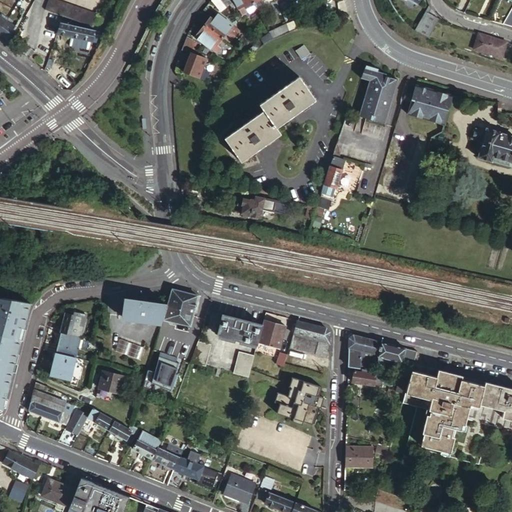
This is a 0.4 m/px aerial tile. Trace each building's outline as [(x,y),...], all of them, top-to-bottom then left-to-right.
[(92,27),(96,14),(56,0),(48,0),(45,10),(62,16),(72,20),(92,27)] [(224,7),(218,0),(211,0),(209,3),(218,13),(224,7)] [(251,2),(249,0),(232,0),(241,16),(247,12),(245,10),(253,6),(251,2)] [(279,0),(283,12),(297,6),(300,2),(298,0),(279,0)] [(502,25),(511,27),(511,12),(509,11),(502,25)] [(428,37),(439,18),(427,12),(416,31),(418,33),(428,37)] [(0,35),(5,39),(14,27),(5,20),(0,16),(0,35)] [(219,38),(228,44),(238,32),(217,16),(213,21),(210,19),(204,26),(219,38)] [(293,20),(285,23),(289,33),(297,30),(293,20)] [(60,22),(56,35),(70,38),(90,42),(92,42),(93,36),(97,37),(99,32),(60,22)] [(219,38),(204,26),(194,38),(215,55),(220,49),(214,44),(219,38)] [(506,41),(479,32),(473,48),(501,58),(506,41)] [(70,38),(68,46),(88,50),(90,42),(70,38)] [(200,45),(186,38),(183,45),(198,51),(200,45)] [(300,43),(292,49),(298,58),(306,52),(300,43)] [(224,44),(220,49),(227,55),(232,49),(224,44)] [(198,51),(183,45),(182,47),(180,51),(190,54),(183,73),(198,79),(206,60),(195,56),(197,53),(198,51)] [(376,67),(363,63),(359,76),(369,79),(358,114),(382,122),(396,78),(383,75),(384,73),(375,70),(376,67)] [(311,99),(295,76),(257,104),(261,110),(222,138),(238,162),(277,133),(273,126),(311,99)] [(452,96),(416,85),(413,94),(410,102),(407,114),(443,125),(452,96)] [(413,94),(404,91),(402,99),(410,102),(413,94)] [(485,134),(475,131),(471,141),(482,144),(477,158),(508,169),(511,158),(511,139),(486,131),(485,134)] [(331,155),(322,182),(333,186),(342,158),(331,155)] [(199,190),(187,188),(185,194),(198,197),(199,190)] [(243,203),(242,211),(260,215),(262,207),(274,210),(284,212),(287,210),(289,203),(276,200),(252,195),(251,197),(243,195),(241,203),(243,203)] [(316,198),(313,209),(325,212),(328,202),(316,198)] [(172,288),(171,288),(166,304),(162,317),(191,325),(198,294),(172,288)] [(31,297),(0,293),(0,408),(3,406),(31,297)] [(162,317),(166,304),(124,298),(122,316),(161,322),(162,317)] [(65,312),(60,333),(80,338),(85,317),(80,316),(81,313),(68,309),(67,313),(65,312)] [(257,341),(261,324),(223,314),(217,335),(256,345),(257,341)] [(285,325),(263,319),(261,324),(257,341),(279,347),(285,325)] [(327,328),(296,320),(292,333),(329,342),(329,333),(327,328)] [(80,338),(60,333),(55,354),(75,359),(80,338)] [(378,353),(380,341),(354,334),(349,337),(349,346),(361,349),(378,353)] [(327,343),(293,335),(290,347),(324,355),(327,343)] [(121,338),(116,347),(130,355),(135,346),(121,338)] [(410,360),(412,349),(380,341),(378,353),(375,365),(382,366),(385,357),(401,361),(402,358),(410,360)] [(198,342),(190,363),(204,366),(210,345),(198,342)] [(361,349),(349,346),(348,365),(359,367),(361,349)] [(378,353),(361,349),(359,367),(374,369),(375,365),(378,353)] [(234,374),(247,377),(249,371),(253,356),(240,352),(234,374)] [(75,359),(55,354),(50,374),(70,379),(75,359)] [(175,358),(160,354),(152,383),(172,389),(177,374),(174,373),(177,363),(173,362),(175,358)] [(124,374),(102,369),(96,394),(109,397),(111,389),(120,391),(124,374)] [(373,372),(354,369),(352,381),(380,386),(383,375),(373,372)] [(430,375),(407,369),(404,381),(403,385),(426,391),(418,419),(422,420),(417,441),(446,450),(450,434),(448,433),(450,426),(453,427),(456,418),(460,419),(464,403),(461,403),(463,397),(475,401),(476,397),(483,399),(482,403),(500,408),(498,413),(511,416),(511,388),(481,380),(480,384),(457,378),(458,374),(440,370),(440,373),(431,371),(430,375)] [(321,388),(292,377),(288,388),(291,389),(288,397),(277,393),(273,403),(278,405),(275,414),(288,418),(289,416),(293,418),(291,422),(301,425),(302,421),(311,424),(317,407),(320,408),(324,398),(318,396),(321,388)] [(383,396),(399,400),(403,385),(404,381),(395,378),(392,391),(385,389),(383,396)] [(51,387),(35,382),(28,410),(66,426),(75,406),(48,395),(51,387)] [(348,396),(347,406),(360,406),(360,396),(348,396)] [(114,419),(93,406),(89,413),(87,418),(109,429),(114,419)] [(73,432),(66,444),(71,446),(87,418),(89,413),(79,408),(66,430),(73,432)] [(142,431),(131,425),(129,428),(114,419),(109,429),(136,443),(142,431)] [(385,448),(387,439),(376,437),(375,447),(385,448)] [(151,458),(156,448),(141,439),(136,448),(151,458)] [(346,446),(345,466),(355,466),(355,463),(373,463),(374,447),(346,446)] [(178,458),(156,448),(151,458),(176,471),(181,459),(185,451),(182,450),(178,458)] [(2,464),(32,479),(39,467),(9,450),(2,464)] [(119,451),(111,462),(119,465),(127,454),(119,451)] [(127,454),(119,465),(129,469),(136,457),(127,454)] [(176,471),(167,485),(178,489),(187,475),(201,480),(202,478),(218,484),(222,475),(199,466),(202,457),(193,454),(189,462),(181,459),(176,471)] [(141,459),(134,471),(142,475),(148,463),(141,459)] [(168,471),(148,463),(142,475),(163,483),(168,471)] [(244,500),(239,511),(248,511),(252,503),(246,501),(254,481),(231,472),(223,492),(244,500)] [(273,480),(263,476),(255,495),(262,497),(261,500),(264,501),(264,503),(286,511),(291,499),(269,492),(273,480)] [(48,478),(40,499),(56,506),(55,508),(62,511),(71,488),(48,478)] [(123,511),(130,497),(81,478),(67,511),(123,511)] [(15,481),(13,488),(23,492),(21,497),(23,498),(28,486),(15,481)] [(19,501),(21,497),(23,492),(13,488),(9,496),(19,501)] [(319,511),(293,502),(289,511),(319,511)]
